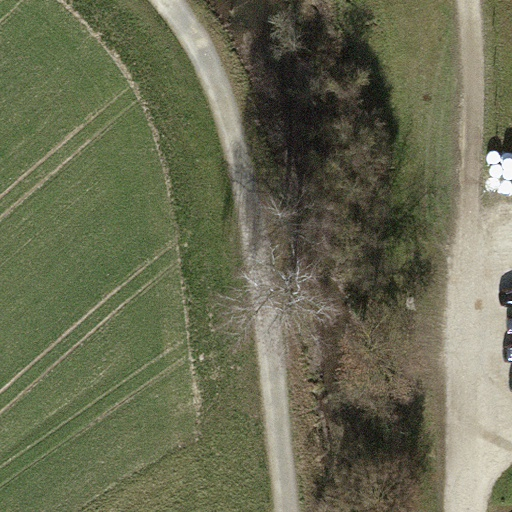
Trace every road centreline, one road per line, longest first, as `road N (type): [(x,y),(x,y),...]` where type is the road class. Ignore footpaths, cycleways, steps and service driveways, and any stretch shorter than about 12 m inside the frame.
road 1 (track): [(171,0),(223,91),(257,225),(291,511)]
road 2 (track): [(460,511),(474,23),(468,0)]
